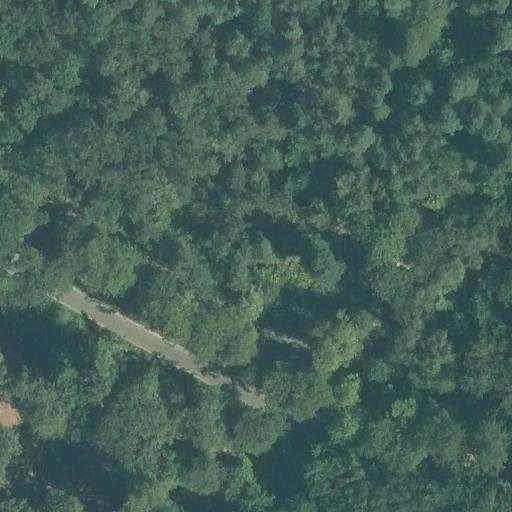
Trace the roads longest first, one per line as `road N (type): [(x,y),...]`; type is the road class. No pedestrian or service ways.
road 1 (tertiary): [(511,483),(416,469),(312,428),(0,253)]
road 2 (track): [(312,428),(423,214),(511,181)]
